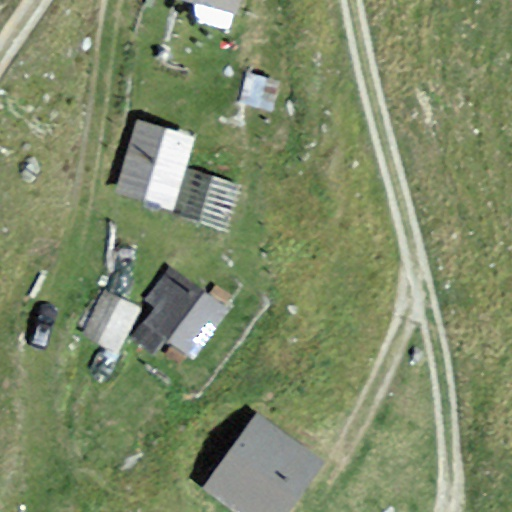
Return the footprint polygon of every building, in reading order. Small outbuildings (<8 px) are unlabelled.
[(231,0),(188,0),(226,13),(231,0)] [(181,136),(123,113),(93,186),(151,209),(181,136)] [(226,188),(191,177),(177,220),(212,231),(226,188)] [(112,335),(175,377),(216,314),(154,273),(112,335)] [(244,416),(190,491),(219,511),(289,511),(319,470),(244,416)]
